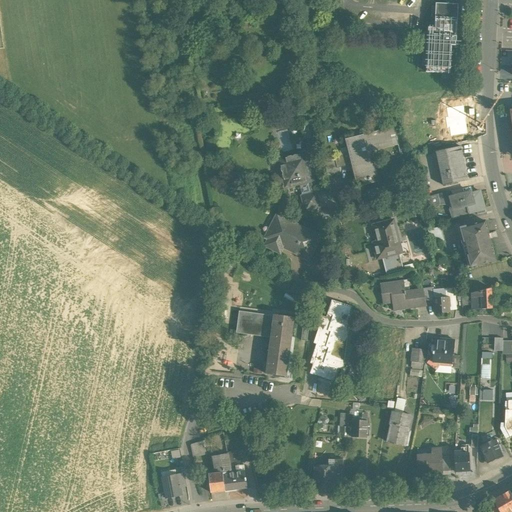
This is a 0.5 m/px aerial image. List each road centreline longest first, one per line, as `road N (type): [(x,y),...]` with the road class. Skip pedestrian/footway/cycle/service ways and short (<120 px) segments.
road 1 (residential): [(511,323),(384,319),(345,287),(310,293),(217,227)]
road 2 (residential): [(511,227),(488,148),(492,0)]
road 3 (secondary): [(243,511),(384,505)]
